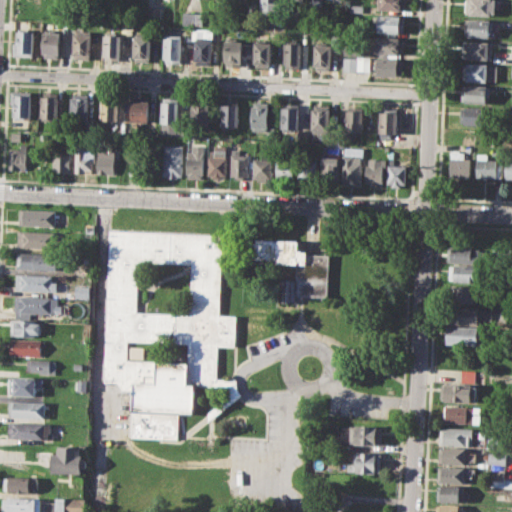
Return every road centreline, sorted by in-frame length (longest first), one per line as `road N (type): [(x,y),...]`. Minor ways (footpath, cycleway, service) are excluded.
road 1 (tertiary): [(410,511),(433,0)]
road 2 (residential): [(0,190),(511,213)]
road 3 (residential): [(0,73),(430,93)]
